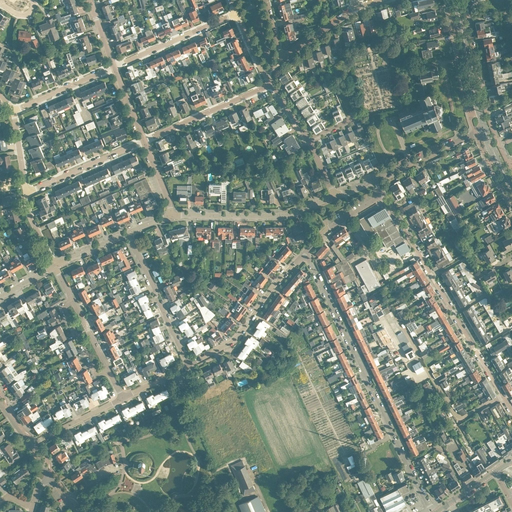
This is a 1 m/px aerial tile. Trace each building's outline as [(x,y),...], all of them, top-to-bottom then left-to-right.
[(105,5),(102,6),(104,13),(113,10),(110,3),(118,0),(108,0),(110,3),(105,5)] [(136,9),(136,10),(137,12),(145,9),(142,0),(139,0),(141,7),(136,9)] [(180,0),(176,0),(182,13),(185,11),(180,0)] [(198,7),(198,8),(204,6),(205,9),(208,7),(211,14),(223,8),(220,1),(216,3),(214,0),(213,0),(209,2),(198,7)] [(413,5),(417,4),(419,11),(425,9),(424,7),(429,6),(431,6),(431,5),(433,5),(431,0),(418,0),(417,0),(413,1),(413,5)] [(77,6),(76,2),(68,4),(68,5),(71,13),(78,11),(77,6)] [(280,13),(292,10),(290,3),(287,4),(286,3),(278,5),(280,13)] [(374,13),(376,20),(390,16),(388,7),(374,11),(375,12),(374,13)] [(191,17),(193,22),(200,19),(197,13),(196,10),(195,9),(189,12),(191,17)] [(107,20),(113,18),(112,15),(115,14),(113,10),(104,13),(107,20)] [(282,20),(295,17),(294,14),(293,14),(292,10),(280,13),(282,20)] [(435,10),(423,13),(424,20),(432,18),(432,20),(437,19),(436,12),(435,12),(435,10)] [(408,13),(410,19),(420,16),(419,11),(408,13)] [(138,16),(137,12),(129,15),(131,18),(132,23),(134,23),(132,18),(138,16)] [(173,24),(176,29),(182,26),(179,18),(178,18),(174,20),(170,12),(167,14),(172,24),(173,24)] [(162,24),(162,25),(166,34),(172,31),(170,25),(172,24),(167,14),(165,15),(164,15),(165,17),(167,22),(162,24)] [(149,17),(149,18),(154,28),(155,27),(157,31),(157,32),(159,36),(166,34),(162,25),(159,27),(158,24),(156,25),(153,17),(152,18),(151,16),(149,17)] [(182,16),(178,18),(179,18),(182,26),(189,24),(186,18),(183,19),(182,16)] [(69,21),(71,27),(75,26),(83,23),(81,17),(73,20),(72,17),(65,19),(66,22),(69,21)] [(109,27),(112,33),(120,30),(121,30),(119,26),(122,25),(121,22),(125,20),(124,17),(118,20),(114,21),(115,25),(109,27)] [(41,28),(37,30),(40,36),(48,33),(51,40),(59,38),(56,30),(53,20),(53,21),(52,18),(47,20),(48,22),(40,25),(41,28)] [(153,33),(151,29),(154,28),(149,18),(146,20),(150,29),(148,30),(149,31),(146,33),(149,41),(156,38),(153,33)] [(366,19),(363,20),(364,22),(365,25),(367,34),(367,35),(372,34),(372,33),(376,32),(373,20),(367,21),(366,19)] [(363,36),(363,35),(367,34),(365,25),(364,22),(361,23),(360,21),(358,22),(358,21),(355,22),(356,27),(359,37),(363,36)] [(289,23),(283,25),(285,32),(293,30),(292,26),(293,26),(292,22),(289,23)] [(74,33),(86,29),(83,23),(75,26),(76,28),(73,30),(74,33)] [(493,25),(489,26),(490,32),(485,33),(484,28),(476,29),(478,37),(486,35),(486,37),(499,35),(500,34),(499,30),(494,31),(493,25)] [(211,47),(219,43),(230,38),(230,36),(235,34),(232,27),(223,31),(225,36),(216,40),(217,42),(211,45),(211,47)] [(425,34),(428,33),(429,37),(439,34),(439,33),(440,32),(439,30),(438,30),(437,28),(435,29),(435,27),(428,29),(424,30),(425,34)] [(344,41),(345,45),(346,47),(352,45),(352,46),(356,44),(356,41),(352,29),(348,30),(348,32),(344,33),(344,32),(342,33),(343,37),(344,37),(345,41),(344,41)] [(121,41),(134,37),(137,35),(136,33),(136,32),(135,30),(132,31),(133,33),(123,37),(120,30),(112,33),(114,40),(120,38),(121,41)] [(296,39),(294,30),(293,30),(285,32),(286,39),(289,38),(290,42),(291,42),(296,39)] [(30,41),(33,48),(39,45),(36,38),(34,34),(32,35),(32,32),(20,31),(19,39),(19,41),(28,42),(28,40),(30,40),(30,41)] [(140,38),(143,44),(149,41),(146,33),(145,31),(141,32),(143,37),(140,38)] [(76,39),(77,42),(80,41),(81,45),(89,42),(87,35),(76,39)] [(488,38),(483,39),(484,46),(493,44),(492,40),(502,38),(502,35),(488,38)] [(205,37),(198,40),(201,46),(205,44),(206,47),(211,45),(209,42),(207,43),(205,37)] [(230,49),(232,48),(234,47),(240,45),(237,38),(227,42),(230,49)] [(331,49),(337,48),(339,56),(343,55),(339,38),(335,39),(336,39),(329,41),(329,40),(330,44),(331,49)] [(119,52),(133,47),(130,40),(122,43),(116,45),(119,52)] [(426,49),(421,50),(423,58),(432,57),(432,52),(431,49),(439,47),(438,40),(433,41),(427,42),(428,49),(426,49)] [(71,53),(70,54),(72,59),(75,58),(79,57),(85,55),(85,54),(84,52),(92,49),(89,42),(81,45),(82,49),(79,52),(80,53),(72,56),(71,53)] [(199,50),(195,42),(189,44),(192,53),(199,50)] [(366,44),(367,46),(365,47),(366,52),(374,50),(373,45),(371,45),(370,43),(366,44)] [(486,53),(494,51),(494,50),(497,50),(497,47),(501,46),(506,45),(505,43),(500,44),(500,43),(493,44),(484,46),(486,53)] [(190,62),(187,55),(192,53),(189,44),(182,47),(184,53),(183,53),(184,57),(187,63),(190,62)] [(334,59),(331,49),(330,44),(327,45),(327,46),(320,48),(320,47),(321,50),(322,56),(323,56),(328,54),(331,62),(334,62),(334,59)] [(231,58),(235,56),(238,55),(237,54),(242,51),(240,45),(234,47),(232,48),(234,53),(232,54),(230,55),(231,58)] [(176,60),(181,58),(181,59),(184,65),(184,66),(188,65),(187,63),(184,57),(183,53),(181,54),(179,49),(172,52),(176,60)] [(325,65),(323,56),(322,56),(321,50),(318,51),(318,52),(312,54),(312,53),(311,53),(312,57),(314,62),(320,61),(322,69),(326,68),(325,65)] [(502,53),(501,50),(494,51),(486,53),(487,60),(492,59),(495,58),(495,54),(502,53)] [(168,60),(169,60),(170,59),(172,64),(177,62),(176,60),(172,52),(165,54),(168,60)] [(63,66),(67,74),(73,72),(71,66),(74,64),(72,59),(70,54),(69,53),(66,54),(69,60),(68,60),(68,61),(62,64),(63,66)] [(86,57),(85,55),(79,57),(80,60),(83,59),(84,61),(88,60),(89,64),(97,61),(95,54),(86,57)] [(506,63),(511,60),(509,54),(503,57),(506,63)] [(234,67),(237,65),(247,61),(244,55),(239,57),(238,55),(235,56),(231,58),(233,62),(232,62),(234,67)] [(49,68),(52,66),(50,61),(48,56),(44,58),(49,68)] [(156,59),(159,67),(160,68),(165,66),(167,71),(170,69),(168,64),(166,65),(164,62),(165,62),(162,56),(156,59)] [(317,74),(314,62),(312,57),(309,58),(310,59),(303,60),(303,59),(304,64),(305,68),(311,67),(313,75),(317,74)] [(159,67),(156,59),(149,62),(151,67),(149,68),(153,76),(156,75),(154,70),(154,71),(152,67),(154,66),(155,69),(159,67)] [(244,70),(250,68),(247,61),(237,65),(239,71),(237,72),(239,75),(245,72),(244,70)] [(498,68),(501,67),(499,61),(495,62),(488,63),(489,70),(498,68)] [(8,69),(10,64),(8,63),(5,70),(0,81),(5,83),(6,81),(6,82),(7,80),(6,80),(8,77),(13,80),(17,72),(8,69)] [(421,65),(415,66),(417,74),(420,74),(421,81),(416,82),(418,93),(428,91),(425,81),(439,78),(437,67),(422,70),(421,65)] [(57,69),(60,77),(67,74),(63,66),(57,69)] [(208,67),(198,71),(200,75),(210,71),(208,67)] [(291,77),(291,76),(291,75),(288,71),(286,72),(283,67),(278,70),(279,70),(282,75),(279,77),(283,82),(288,79),(291,77)] [(44,75),(41,76),(42,78),(43,79),(45,78),(46,80),(47,82),(50,81),(51,81),(55,80),(53,75),(50,69),(46,70),(42,72),(44,75)] [(133,69),(126,72),(129,79),(138,75),(136,70),(134,71),(133,69)] [(27,87),(27,86),(25,82),(17,78),(19,73),(17,72),(13,80),(9,91),(14,93),(14,91),(15,91),(15,90),(15,89),(16,87),(22,89),(24,86),(27,87)] [(242,79),(240,80),(242,85),(245,83),(245,84),(249,83),(248,81),(254,79),(251,72),(245,74),(240,76),(242,79)] [(508,76),(508,72),(498,74),(490,76),(491,82),(499,81),(498,78),(501,77),(502,78),(508,77),(508,76)] [(285,85),(288,91),(294,87),(297,85),(294,80),(297,78),(295,74),(291,76),(291,77),(288,79),(290,82),(285,85)] [(32,81),(31,81),(33,84),(35,88),(42,85),(41,83),(41,82),(43,81),(43,79),(42,78),(39,79),(39,78),(32,81)] [(215,84),(216,84),(217,87),(220,95),(226,93),(223,87),(221,88),(220,86),(219,86),(216,78),(213,79),(214,82),(215,84)] [(137,91),(138,93),(145,90),(141,81),(131,85),(134,92),(137,91)] [(322,83),(323,83),(327,92),(331,90),(327,81),(325,82),(322,83)] [(108,89),(105,82),(99,84),(102,91),(108,89)] [(501,87),(508,85),(507,82),(493,85),(494,94),(502,92),(501,87)] [(290,94),(294,99),(299,95),(302,93),(299,88),(302,86),(300,83),(297,85),(294,87),(296,90),(290,94)] [(102,91),(99,84),(93,87),(96,94),(102,91)] [(207,101),(205,98),(202,91),(201,92),(198,86),(198,87),(196,84),(193,85),(195,90),(196,93),(198,96),(201,104),(207,101)] [(217,87),(216,84),(211,86),(207,88),(210,96),(214,95),(215,98),(220,95),(217,87)] [(96,94),(93,87),(87,90),(90,96),(96,94)] [(84,99),(88,97),(90,96),(87,90),(81,92),(84,99)] [(302,93),(299,95),(301,98),(296,102),(299,108),(305,104),(308,102),(308,101),(305,97),(308,94),(306,91),(302,93)] [(401,119),(397,121),(400,128),(404,127),(406,133),(423,126),(425,132),(431,129),(431,130),(435,129),(437,132),(440,130),(439,127),(443,126),(440,120),(443,119),(443,116),(441,113),(443,109),(441,105),(436,103),(436,100),(434,97),(432,98),(429,93),(428,93),(428,91),(418,93),(419,97),(418,97),(420,103),(415,105),(415,107),(410,109),(410,107),(403,110),(404,111),(398,113),(401,119)] [(189,109),(187,105),(186,101),(185,101),(184,98),(187,97),(185,92),(182,93),(184,98),(175,101),(177,105),(179,104),(181,108),(181,109),(183,112),(189,109)] [(504,95),(504,93),(493,95),(489,96),(490,102),(498,100),(498,97),(504,95)] [(143,96),(142,94),(136,97),(139,104),(148,100),(146,95),(143,96)] [(75,113),(79,111),(82,110),(76,97),(74,98),(72,96),(66,99),(69,106),(75,103),(78,109),(74,111),(75,113)] [(193,100),(196,106),(201,104),(198,96),(195,97),(196,99),(193,100)] [(316,101),(314,97),(308,101),(308,102),(305,104),(307,107),(301,110),(305,116),(310,112),(313,110),(310,105),(316,101)] [(66,99),(61,101),(64,108),(69,106),(66,99)] [(145,116),(145,118),(151,116),(150,114),(153,112),(150,106),(156,103),(155,100),(147,103),(149,106),(147,107),(147,106),(141,109),(144,116),(145,116)] [(171,106),(167,107),(171,116),(177,114),(176,110),(172,100),(169,101),(171,106)] [(55,104),(57,108),(58,110),(64,108),(61,101),(55,104)] [(106,111),(108,110),(109,113),(106,115),(105,116),(106,118),(111,116),(115,114),(114,112),(117,111),(114,103),(104,107),(106,111)] [(53,123),(56,122),(54,116),(59,114),(58,110),(57,108),(55,104),(49,106),(50,109),(47,110),(53,123)] [(269,105),(253,112),(256,116),(256,117),(270,110),(273,115),(277,112),(272,104),(269,106),(269,105)] [(332,112),(335,117),(337,122),(342,119),(340,113),(343,111),(340,104),(336,106),(338,109),(332,112)] [(243,123),(244,125),(246,129),(248,128),(246,124),(245,121),(251,119),(253,124),(254,126),(257,125),(256,123),(255,120),(253,116),(250,117),(246,107),(240,110),(243,117),(241,118),(243,123)] [(319,108),(318,107),(313,110),(310,112),(312,115),(307,119),(310,124),(316,121),(316,120),(319,118),(316,113),(319,111),(318,109),(319,108)] [(495,117),(497,122),(504,119),(511,115),(511,111),(510,113),(507,114),(506,111),(501,113),(502,113),(499,114),(498,115),(495,117)] [(231,120),(229,121),(233,130),(236,129),(234,126),(241,123),(236,112),(229,115),(231,120)] [(37,132),(41,131),(42,130),(40,127),(39,128),(35,120),(39,119),(37,115),(33,117),(35,120),(25,125),(26,128),(25,128),(26,129),(28,128),(31,135),(37,132)] [(111,116),(106,118),(103,119),(105,123),(109,121),(112,129),(115,128),(119,127),(120,126),(119,123),(121,122),(119,115),(112,118),(111,116)] [(149,120),(146,121),(147,124),(146,124),(148,127),(149,127),(151,130),(156,128),(155,125),(159,123),(158,120),(157,117),(156,115),(154,116),(154,118),(149,120)] [(273,115),(264,121),(266,124),(271,120),(274,118),(273,115)] [(510,120),(511,121),(511,119),(511,115),(504,119),(504,121),(499,123),(500,127),(499,127),(501,131),(511,127),(508,121),(510,120)] [(224,128),(227,127),(228,126),(228,125),(228,124),(225,116),(221,118),(221,120),(216,122),(219,129),(222,127),(223,128),(224,128)] [(324,120),(322,116),(319,118),(316,120),(316,121),(318,123),(312,127),(316,133),(324,127),(322,123),(321,122),(324,120)] [(267,127),(272,124),(275,129),(277,128),(284,123),(280,117),(272,123),(271,120),(266,124),(267,127)] [(207,132),(205,133),(205,134),(207,137),(215,134),(213,130),(214,129),(211,123),(208,124),(207,124),(204,126),(205,128),(205,129),(205,130),(206,130),(207,132)] [(277,136),(271,140),(273,142),(279,139),(282,136),(281,134),(288,129),(284,123),(277,128),(275,129),(274,130),(277,136)] [(127,135),(124,128),(120,129),(119,127),(115,128),(112,129),(110,130),(115,140),(127,135)] [(198,138),(195,140),(197,145),(197,144),(198,148),(202,146),(200,143),(206,140),(207,142),(208,141),(207,137),(205,134),(205,133),(204,130),(202,131),(200,127),(194,130),(198,138)] [(356,139),(362,137),(365,144),(366,146),(369,144),(369,143),(362,127),(357,129),(358,130),(353,131),(353,132),(356,139)] [(347,143),(349,147),(354,144),(356,149),(357,148),(358,149),(360,148),(356,139),(353,132),(353,131),(352,129),(352,131),(348,133),(348,134),(344,136),(347,143)] [(39,136),(42,134),(41,131),(37,132),(31,135),(27,137),(28,141),(30,140),(33,147),(39,145),(43,143),(42,139),(41,140),(39,136)] [(187,144),(189,148),(197,145),(195,140),(193,141),(189,133),(183,136),(187,144)] [(347,153),(351,151),(349,147),(347,143),(344,136),(343,133),(342,133),(343,135),(339,137),(339,138),(335,140),(338,147),(344,145),(347,153)] [(280,146),(282,149),(288,145),(295,140),(291,134),(284,139),(286,141),(280,146)] [(163,147),(164,150),(169,148),(167,141),(169,140),(169,139),(170,138),(169,136),(165,138),(162,139),(156,141),(157,145),(156,146),(158,150),(163,147)] [(338,158),(342,156),(338,147),(335,140),(333,137),(334,139),(331,140),(330,141),(330,142),(326,144),(325,143),(326,146),(329,152),(335,149),(338,158)] [(83,145),(80,139),(75,141),(78,148),(83,145)] [(101,139),(95,141),(98,148),(104,145),(101,139)] [(299,146),(295,140),(288,145),(292,151),(299,146)] [(98,148),(95,141),(89,144),(92,151),(98,148)] [(40,147),(44,145),(43,143),(39,145),(33,147),(29,149),(30,153),(32,152),(35,159),(41,157),(45,155),(44,152),(43,152),(40,147)] [(83,147),(86,153),(92,151),(89,144),(83,147)] [(79,148),(73,151),(76,158),(82,155),(79,148)] [(457,158),(464,155),(466,159),(468,158),(473,156),(471,153),(470,153),(468,148),(456,154),(457,158)] [(73,151),(72,149),(66,151),(70,160),(76,158),(73,151)] [(66,151),(60,154),(61,156),(64,163),(70,160),(66,151)] [(166,152),(160,155),(163,162),(169,160),(169,162),(173,160),(174,160),(173,158),(169,159),(168,156),(169,156),(168,152),(166,152)] [(10,159),(9,155),(2,156),(0,156),(0,163),(2,163),(4,171),(11,170),(9,160),(10,159)] [(139,162),(136,155),(130,158),(133,165),(139,162)] [(236,166),(245,163),(242,155),(233,158),(236,166)] [(55,159),(58,166),(64,163),(61,156),(55,159)] [(51,160),(44,163),(41,157),(35,159),(31,161),(32,165),(34,165),(37,172),(44,169),(45,171),(54,167),(51,160)] [(168,165),(165,167),(167,173),(168,175),(172,174),(173,173),(174,176),(181,174),(179,171),(175,173),(174,170),(175,170),(173,165),(182,162),(180,157),(174,160),(173,160),(169,162),(167,163),(168,165)] [(361,166),(364,164),(365,164),(363,161),(362,157),(358,159),(359,162),(354,165),(355,168),(358,175),(364,172),(361,166)] [(131,169),(130,166),(133,165),(130,158),(124,161),(127,167),(128,170),(131,169)] [(363,161),(365,164),(364,164),(367,171),(373,168),(372,165),(377,162),(378,163),(376,158),(370,160),(369,158),(363,161)] [(458,165),(459,168),(462,166),(465,165),(466,167),(469,166),(476,163),(473,158),(458,165)] [(127,167),(124,161),(118,163),(121,170),(127,167)] [(349,163),(350,166),(345,169),(346,172),(349,179),(355,176),(352,170),(355,168),(354,165),(352,161),(349,163)] [(112,166),(115,173),(121,170),(118,163),(112,166)] [(340,167),(341,170),(335,173),(335,171),(332,173),(333,176),(336,174),(340,183),(346,180),(343,174),(346,172),(345,169),(343,165),(340,167)] [(468,177),(468,178),(475,174),(482,170),(480,166),(478,167),(477,165),(473,168),(472,167),(464,172),(467,178),(468,177)] [(301,179),(305,178),(303,174),(301,168),(299,169),(298,167),(297,168),(297,169),(296,170),(300,180),(301,179)] [(110,175),(107,168),(101,170),(104,177),(110,175)] [(419,187),(421,190),(428,186),(425,181),(430,178),(424,169),(421,170),(422,171),(416,175),(419,180),(422,186),(419,187)] [(101,170),(95,173),(98,180),(104,177),(101,170)] [(475,174),(468,178),(470,180),(477,177),(478,179),(485,175),(483,170),(482,171),(482,170),(475,174)] [(313,178),(310,179),(307,172),(303,174),(305,178),(308,186),(312,184),(315,191),(322,188),(318,179),(314,180),(313,178)] [(98,180),(95,173),(89,176),(92,183),(98,180)] [(411,194),(415,192),(413,189),(415,187),(418,185),(412,174),(409,176),(409,177),(403,181),(406,186),(411,194)] [(83,178),(86,185),(92,183),(89,176),(83,178)] [(489,185),(487,182),(485,183),(482,178),(470,185),(478,198),(487,193),(486,192),(490,190),(491,190),(491,189),(490,189),(488,186),(489,186),(489,185)] [(274,201),(273,196),(273,193),(273,192),(276,190),(275,188),(271,179),(267,180),(271,189),(271,188),(265,189),(261,189),(261,197),(266,197),(266,201),(274,201)] [(82,187),(79,180),(73,183),(76,190),(82,187)] [(390,186),(398,200),(402,197),(400,194),(405,191),(401,184),(399,180),(396,182),(396,183),(390,186)] [(134,184),(139,195),(140,198),(143,205),(145,204),(148,210),(157,205),(152,192),(147,194),(146,191),(145,189),(144,186),(143,183),(141,181),(134,184)] [(73,183),(67,186),(70,193),(76,190),(73,183)] [(209,192),(221,192),(221,202),(224,202),(224,203),(226,203),(226,198),(227,184),(222,184),(209,183),(209,187),(210,187),(209,192)] [(307,194),(305,190),(303,183),(296,185),(299,192),(296,193),(298,198),(301,197),(307,194)] [(177,190),(177,195),(179,195),(179,202),(187,202),(187,195),(187,194),(191,194),(191,193),(191,185),(187,185),(187,190),(177,190)] [(191,185),(191,193),(195,193),(195,203),(203,203),(203,196),(199,196),(199,191),(196,191),(196,185),(191,185)] [(64,195),(70,193),(67,186),(61,188),(64,195)] [(280,186),(275,188),(276,190),(279,197),(283,195),(285,202),(293,199),(292,197),(296,195),(292,187),(282,190),(280,186)] [(439,187),(435,189),(440,197),(443,195),(444,194),(439,187)] [(55,191),(58,198),(64,195),(61,188),(55,191)] [(248,197),(252,197),(252,189),(248,189),(248,192),(245,192),(245,191),(234,191),(233,200),(245,200),(245,196),(248,196),(248,197)] [(115,201),(112,194),(112,193),(105,197),(108,204),(115,201)] [(492,193),(479,201),(483,207),(490,203),(490,202),(495,199),(496,199),(495,197),(494,197),(495,197),(492,193)] [(2,197),(3,202),(3,206),(8,205),(8,204),(17,203),(15,195),(2,197)] [(88,195),(79,199),(82,204),(90,201),(88,195)] [(459,204),(453,195),(446,199),(455,214),(465,209),(461,202),(459,204)] [(45,197),(38,200),(42,210),(49,207),(49,206),(47,201),(45,197)] [(110,208),(105,197),(98,200),(100,205),(104,203),(107,210),(110,208)] [(406,213),(408,211),(409,214),(417,210),(420,208),(417,203),(416,204),(414,201),(403,208),(406,213)] [(137,203),(136,202),(134,203),(137,210),(143,208),(140,202),(137,203)] [(129,207),(132,213),(137,210),(134,203),(131,204),(132,206),(129,207)] [(487,211),(483,214),(483,216),(487,214),(488,215),(501,208),(498,203),(495,205),(494,204),(486,208),(487,211)] [(41,210),(39,211),(42,218),(47,216),(53,214),(51,211),(55,209),(53,205),(50,206),(49,206),(49,207),(42,210),(41,210)] [(15,210),(14,207),(5,209),(6,213),(8,212),(10,222),(20,220),(18,210),(15,210)] [(393,243),(400,255),(410,249),(385,207),(376,212),(374,210),(358,219),(368,236),(377,231),(386,248),(393,243)] [(486,220),(492,217),(493,219),(501,215),(500,214),(503,212),(501,208),(488,215),(487,214),(483,216),(486,220)] [(121,214),(122,214),(120,210),(115,212),(116,216),(119,223),(124,220),(121,214)] [(409,218),(412,223),(424,216),(422,213),(420,214),(417,210),(409,214),(411,217),(409,218)] [(449,214),(453,219),(456,218),(451,210),(448,212),(448,211),(446,213),(447,215),(449,214)] [(103,212),(98,214),(100,220),(101,221),(103,226),(108,223),(105,216),(103,212)] [(121,214),(124,220),(130,218),(127,212),(122,214),(121,214)] [(105,216),(108,223),(114,221),(112,216),(111,215),(108,216),(107,215),(105,216)] [(425,219),(424,216),(412,223),(414,227),(416,226),(418,229),(428,224),(425,219)] [(497,221),(496,219),(490,222),(495,232),(510,223),(507,218),(507,219),(505,216),(497,221)] [(81,219),(82,221),(81,221),(85,230),(87,229),(90,236),(95,233),(93,227),(87,229),(84,222),(86,221),(84,217),(81,219)] [(78,225),(80,224),(82,228),(79,229),(79,228),(76,229),(79,236),(85,234),(84,231),(85,230),(81,221),(80,221),(79,218),(76,220),(77,222),(78,225)] [(450,220),(452,222),(454,221),(457,227),(460,225),(456,218),(453,219),(450,220)] [(49,222),(47,223),(50,229),(57,225),(54,220),(49,222)] [(288,234),(289,236),(288,236),(289,239),(289,242),(292,240),(294,243),(298,241),(297,240),(298,240),(305,236),(302,231),(303,231),(302,230),(298,222),(291,226),(294,231),(288,234)] [(418,233),(421,238),(433,232),(428,224),(418,229),(420,232),(418,233)] [(14,230),(20,242),(26,239),(25,236),(27,234),(22,225),(14,230)] [(101,231),(98,225),(93,227),(95,233),(101,231)] [(459,236),(465,233),(460,225),(457,227),(455,228),(459,236)] [(76,229),(75,227),(70,229),(74,239),(79,236),(76,229)] [(187,227),(176,229),(178,235),(178,236),(178,237),(179,239),(181,239),(183,239),(184,239),(186,240),(187,240),(188,240),(189,239),(189,238),(189,237),(189,235),(188,231),(187,227)] [(262,227),(263,234),(266,234),(266,236),(269,236),(269,238),(273,238),(273,236),(273,227),(266,227),(262,227)] [(280,227),(273,227),(273,236),(273,238),(277,238),(277,235),(279,235),(279,234),(280,234),(280,233),(283,233),(283,227),(280,227)] [(351,236),(357,244),(359,243),(350,229),(347,231),(344,227),(338,231),(344,240),(349,236),(350,237),(351,236)] [(176,229),(169,231),(171,239),(178,237),(178,236),(178,235),(176,229)] [(338,243),(344,240),(338,231),(333,235),(336,241),(338,243)] [(427,244),(435,240),(437,239),(433,232),(421,238),(423,242),(425,241),(427,244)] [(488,243),(494,240),(491,234),(485,237),(488,243)] [(63,238),(64,240),(66,246),(72,244),(68,236),(63,238)] [(502,247),(505,252),(511,248),(511,247),(511,245),(511,244),(511,236),(503,241),(505,246),(502,247)] [(156,244),(154,245),(157,250),(161,248),(164,247),(165,250),(169,248),(170,247),(168,244),(167,241),(166,238),(165,237),(162,239),(161,237),(154,240),(156,244)] [(22,243),(24,248),(31,244),(29,239),(22,243)] [(66,246),(64,240),(58,243),(61,249),(66,246)] [(427,248),(430,253),(441,246),(439,243),(437,244),(435,240),(427,244),(429,247),(427,248)] [(325,243),(320,248),(327,255),(331,252),(328,249),(330,247),(325,243)] [(330,282),(336,279),(341,277),(353,271),(352,270),(347,261),(347,260),(345,257),(337,247),(335,245),(334,243),(331,246),(341,260),(340,261),(336,263),(326,268),(324,269),(330,282)] [(487,262),(494,258),(492,253),(494,252),(490,243),(484,246),(487,250),(482,253),(487,262)] [(285,248),(283,245),(279,249),(287,256),(291,250),(287,246),(285,248)] [(448,252),(444,245),(442,247),(441,246),(430,253),(432,257),(434,256),(436,260),(446,254),(445,254),(448,252)] [(116,250),(114,251),(118,260),(119,260),(121,259),(125,257),(124,255),(122,251),(123,250),(121,247),(116,249),(116,250)] [(325,258),(327,255),(320,248),(316,253),(320,258),(322,255),(325,258)] [(30,257),(29,254),(28,255),(33,263),(38,260),(37,257),(40,256),(36,249),(33,251),(35,255),(30,257)] [(279,249),(277,252),(279,254),(277,257),(282,261),(287,256),(279,249)] [(111,253),(105,255),(108,261),(114,259),(111,253)] [(448,258),(446,254),(436,260),(438,262),(436,263),(438,268),(450,261),(448,258)] [(33,263),(28,255),(23,258),(28,266),(33,263)] [(100,258),(103,264),(108,261),(105,255),(100,258)] [(118,264),(120,267),(120,269),(121,271),(130,267),(126,256),(125,257),(121,259),(119,260),(118,260),(117,261),(118,264)] [(17,261),(16,259),(14,261),(18,268),(23,265),(20,259),(17,261)] [(271,261),(270,260),(267,263),(270,265),(275,270),(279,264),(274,260),(273,259),(271,261)] [(363,291),(363,292),(365,294),(368,293),(380,286),(366,259),(355,265),(365,283),(364,284),(360,286),(361,287),(363,291)] [(399,276),(398,275),(401,273),(402,275),(406,273),(404,271),(411,267),(412,270),(420,266),(416,260),(394,274),(389,276),(389,277),(391,279),(394,278),(399,276)] [(9,265),(13,271),(18,268),(14,261),(11,262),(12,264),(9,265)] [(98,262),(93,265),(96,273),(101,270),(98,262)] [(265,271),(270,275),(275,270),(270,265),(267,263),(265,265),(268,268),(265,271)] [(89,277),(94,275),(94,274),(96,273),(93,265),(87,267),(88,270),(87,271),(88,274),(89,277)] [(82,266),(77,268),(79,274),(85,272),(82,266)] [(397,279),(398,282),(407,277),(414,272),(415,275),(423,271),(420,266),(412,270),(411,271),(407,273),(397,279)] [(460,270),(463,275),(465,274),(467,271),(469,272),(470,270),(465,267),(464,266),(462,269),(460,270)] [(11,276),(6,267),(1,270),(6,279),(11,276)] [(71,271),(74,277),(79,274),(77,268),(71,271)] [(445,279),(452,275),(455,273),(452,268),(441,274),(445,279)] [(511,271),(510,268),(503,272),(506,277),(503,278),(506,283),(511,279),(511,271)] [(127,274),(129,278),(137,275),(134,270),(133,271),(131,269),(124,272),(125,275),(127,274)] [(303,281),(305,280),(306,282),(309,281),(308,279),(307,279),(303,276),(306,273),(301,269),(296,275),(301,279),(302,280),(303,281)] [(496,277),(492,270),(488,272),(486,269),(478,274),(480,279),(485,277),(487,282),(496,277)] [(356,278),(353,271),(341,277),(345,284),(354,279),(356,278)] [(415,275),(408,279),(410,282),(417,278),(419,280),(426,276),(423,271),(415,275)] [(268,278),(264,275),(261,273),(256,278),(263,284),(268,278)] [(130,279),(129,279),(132,285),(138,283),(135,277),(137,276),(137,275),(129,278),(130,279)] [(181,280),(184,278),(183,275),(173,280),(175,284),(181,281),(181,280)] [(301,279),(296,275),(291,280),(296,284),(301,279)] [(445,279),(448,284),(456,280),(454,277),(453,278),(452,275),(445,279)] [(407,287),(408,290),(413,287),(414,288),(420,284),(419,284),(420,283),(422,285),(429,281),(426,276),(419,280),(407,287)] [(252,284),(259,289),(263,284),(256,278),(252,284)] [(330,284),(333,290),(343,285),(340,279),(337,281),(330,284)] [(463,283),(461,280),(459,281),(458,279),(456,280),(448,284),(451,290),(458,286),(461,284),(463,283)] [(291,280),(287,285),(291,290),(296,284),(291,280)] [(54,289),(53,287),(50,281),(44,285),(47,290),(45,291),(47,295),(53,292),(52,290),(54,289)] [(213,281),(209,287),(213,290),(218,284),(213,281)] [(254,288),(250,285),(245,281),(243,284),(247,288),(247,289),(245,293),(244,293),(253,299),(257,293),(252,290),(254,288)] [(304,285),(307,291),(313,288),(310,282),(304,285)] [(469,286),(473,291),(475,290),(476,287),(478,288),(479,286),(475,283),(473,282),(472,285),(469,286)] [(136,293),(141,290),(138,283),(132,285),(130,287),(132,292),(133,292),(135,291),(136,293)] [(413,295),(415,298),(418,296),(422,294),(432,288),(429,283),(422,287),(424,289),(423,289),(413,295)] [(169,285),(164,287),(167,294),(175,290),(174,286),(172,284),(170,285),(169,285)] [(282,290),(287,295),(291,290),(287,285),(282,290)] [(336,296),(342,293),(342,292),(345,291),(343,285),(333,290),(336,296)] [(458,286),(451,290),(454,295),(462,290),(461,287),(459,288),(458,286)] [(316,295),(313,288),(307,291),(310,298),(316,295)] [(432,288),(422,294),(424,298),(435,292),(432,288)] [(85,289),(79,292),(81,297),(87,294),(85,289)] [(170,300),(175,298),(174,294),(177,293),(175,290),(167,294),(170,300)] [(462,290),(454,295),(457,300),(464,296),(463,294),(464,293),(462,290)] [(39,291),(32,294),(35,300),(37,302),(41,300),(41,299),(42,298),(45,303),(48,302),(45,296),(44,295),(42,296),(39,291)] [(244,301),(249,305),(253,299),(244,293),(245,293),(243,292),(240,297),(238,296),(237,298),(240,300),(241,298),(245,300),(244,301)] [(135,306),(137,305),(146,301),(147,301),(148,300),(146,294),(144,295),(143,293),(135,297),(136,299),(138,298),(139,299),(133,302),(135,306)] [(343,294),(337,297),(340,303),(346,300),(350,299),(347,293),(343,294)] [(32,294),(26,298),(29,303),(31,302),(32,305),(37,302),(35,300),(32,294)] [(84,302),(90,299),(87,294),(81,297),(84,302)] [(285,297),(279,294),(275,299),(283,305),(287,300),(284,298),(285,297)] [(464,296),(457,300),(460,306),(471,300),(468,294),(464,296)] [(200,295),(196,297),(196,298),(202,306),(207,303),(207,302),(210,301),(202,295),(200,295)] [(432,295),(416,305),(417,308),(426,303),(427,302),(428,304),(435,300),(432,295)] [(110,300),(114,307),(119,305),(116,297),(110,300)] [(311,300),(308,302),(311,307),(320,303),(317,297),(311,300)] [(50,305),(51,307),(56,304),(62,301),(60,298),(56,301),(50,305)] [(24,305),(20,299),(14,302),(17,307),(19,311),(23,308),(25,311),(30,318),(33,316),(27,305),(25,302),(24,303),(25,304),(24,305)] [(170,307),(174,312),(176,311),(181,308),(181,307),(180,308),(177,303),(180,301),(178,299),(171,304),(172,306),(170,307)] [(283,305),(275,299),(271,305),(276,309),(278,306),(281,308),(283,305)] [(353,304),(351,301),(347,303),(346,300),(340,303),(343,309),(353,304)] [(426,314),(439,306),(435,300),(430,304),(428,305),(430,309),(425,311),(426,314)] [(95,301),(89,304),(92,310),(99,306),(98,303),(96,304),(95,301)] [(137,305),(140,312),(144,310),(150,307),(147,301),(146,301),(137,305)] [(247,308),(243,305),(237,301),(236,303),(236,304),(234,307),(243,313),(247,308)] [(8,311),(8,312),(12,319),(15,318),(13,315),(19,311),(17,307),(14,302),(8,305),(10,310),(8,311)] [(293,302),(288,308),(293,312),(294,311),(294,312),(295,311),(294,309),(293,310),(292,307),(296,305),(295,304),(293,302)] [(317,312),(323,309),(320,303),(311,307),(313,312),(316,310),(317,312)] [(396,308),(395,308),(397,312),(403,308),(405,310),(408,309),(405,303),(398,307),(396,308)] [(30,305),(30,304),(27,305),(33,316),(36,315),(30,305)] [(94,315),(97,313),(98,315),(105,311),(102,304),(99,306),(92,310),(94,315)] [(180,317),(185,314),(185,313),(190,310),(186,304),(181,307),(181,308),(176,311),(180,317)] [(272,315),(273,314),(276,309),(271,305),(267,311),(272,315)] [(356,305),(343,311),(347,318),(356,313),(360,312),(357,306),(356,305)] [(463,310),(466,316),(473,312),(476,310),(472,305),(463,310)] [(387,306),(376,313),(380,319),(391,313),(387,306)] [(443,313),(442,312),(439,306),(426,314),(427,316),(431,314),(434,318),(437,315),(438,316),(443,313)] [(55,307),(50,310),(49,308),(37,315),(39,319),(47,314),(50,318),(58,314),(55,307)] [(147,317),(153,314),(150,307),(144,310),(147,317)] [(234,316),(239,319),(243,313),(234,307),(232,310),(236,313),(234,316)] [(99,317),(93,320),(96,325),(102,322),(100,318),(113,312),(111,308),(105,311),(98,315),(99,317)] [(398,313),(396,314),(398,318),(406,315),(404,311),(405,310),(403,308),(397,312),(398,313)] [(210,319),(215,314),(209,309),(205,313),(210,319)] [(225,315),(229,318),(230,316),(223,310),(221,309),(219,311),(221,313),(220,313),(224,316),(225,315)] [(4,310),(0,312),(0,318),(1,319),(2,323),(6,321),(9,320),(9,319),(10,322),(13,328),(16,327),(15,325),(13,321),(12,319),(8,312),(5,314),(4,310)] [(273,314),(272,315),(267,311),(263,316),(268,320),(270,318),(273,320),(276,317),(273,314)] [(318,313),(320,319),(326,317),(323,311),(318,313)] [(473,312),(466,316),(469,321),(478,316),(476,313),(475,314),(473,312)] [(354,318),(358,316),(356,313),(347,318),(350,325),(356,322),(354,318)] [(375,322),(380,319),(376,313),(375,313),(372,315),(375,322)] [(435,320),(425,326),(428,330),(430,329),(433,328),(441,322),(446,319),(443,313),(438,316),(434,318),(435,320)] [(53,325),(61,320),(58,314),(50,318),(52,322),(49,323),(50,326),(53,325)] [(469,321),(473,327),(480,322),(478,320),(479,319),(478,316),(469,321)] [(152,328),(158,325),(160,324),(157,318),(155,319),(154,317),(146,321),(148,323),(150,322),(153,327),(152,327),(152,328)] [(189,326),(189,325),(186,321),(188,320),(187,317),(179,322),(181,324),(179,325),(182,330),(183,330),(189,326)] [(323,326),(329,323),(326,317),(320,319),(317,321),(319,325),(315,327),(317,330),(324,326),(323,326)] [(403,320),(407,326),(412,323),(408,317),(403,320)] [(229,321),(227,319),(224,322),(231,328),(236,323),(232,319),(231,318),(229,321)] [(281,321),(291,327),(295,322),(289,318),(286,322),(282,320),(281,321)] [(104,327),(105,329),(112,326),(117,323),(115,319),(110,322),(104,326),(102,322),(96,325),(99,330),(104,327)] [(438,329),(440,331),(445,328),(445,329),(450,326),(446,319),(441,322),(433,328),(434,330),(435,331),(438,329)] [(260,321),(257,325),(263,330),(266,326),(268,327),(270,325),(263,320),(262,322),(260,321)] [(482,321),(480,322),(473,327),(476,332),(484,327),(485,326),(482,321)] [(223,330),(227,333),(231,328),(224,322),(220,327),(222,329),(223,330)] [(356,322),(350,325),(354,332),(359,329),(356,322)] [(412,323),(407,326),(410,332),(413,330),(415,329),(418,327),(414,322),(412,323)] [(193,324),(189,326),(183,330),(185,333),(186,332),(188,335),(192,333),(194,335),(198,332),(193,324)] [(318,332),(322,330),(324,334),(333,330),(330,324),(324,327),(324,326),(317,330),(318,332)] [(52,337),(54,336),(63,331),(60,325),(55,328),(50,332),(52,337)] [(154,332),(155,334),(161,331),(158,325),(152,328),(154,332)] [(254,333),(259,337),(261,334),(264,336),(267,333),(266,332),(263,330),(257,325),(256,326),(258,327),(254,333)] [(449,335),(454,332),(450,326),(445,329),(449,335)] [(387,342),(391,340),(384,327),(376,331),(378,336),(379,338),(380,338),(383,344),(386,343),(387,342)] [(476,332),(479,337),(486,333),(485,330),(486,330),(484,327),(476,332)] [(281,335),(285,338),(287,336),(276,328),(274,331),(281,336),(281,335)] [(110,329),(104,332),(106,338),(114,334),(113,331),(111,332),(110,329)] [(363,337),(363,336),(359,329),(354,332),(357,339),(363,337)] [(48,334),(46,330),(42,332),(36,335),(38,339),(48,334)] [(216,340),(222,336),(219,332),(219,331),(217,330),(212,334),(213,336),(216,340)] [(324,334),(327,340),(330,338),(330,339),(336,336),(333,330),(324,334)] [(497,352),(502,349),(509,345),(511,343),(511,338),(509,334),(510,333),(509,330),(502,334),(504,337),(505,337),(506,339),(504,340),(494,346),(490,349),(493,355),(494,354),(496,353),(497,352)] [(57,341),(49,345),(51,347),(62,342),(61,340),(66,338),(63,331),(54,336),(56,340),(57,341)] [(161,331),(155,334),(153,335),(156,342),(159,341),(164,338),(163,335),(164,335),(162,332),(161,332),(161,331)] [(23,341),(27,350),(31,348),(23,332),(20,334),(23,341)] [(442,341),(443,342),(450,338),(453,342),(458,339),(457,338),(458,338),(454,332),(449,335),(445,337),(441,339),(438,341),(439,343),(442,341)] [(20,336),(18,333),(15,336),(14,336),(18,343),(16,344),(17,345),(19,344),(23,342),(20,336)] [(488,335),(486,333),(479,337),(482,343),(490,338),(489,335),(488,335)] [(113,337),(115,336),(114,334),(106,338),(109,343),(115,340),(113,337)] [(191,348),(193,347),(198,344),(197,344),(201,341),(203,340),(201,337),(195,341),(194,339),(197,337),(195,335),(188,340),(189,342),(187,343),(191,348)] [(423,342),(419,335),(417,337),(413,339),(417,345),(418,345),(423,342)] [(211,345),(215,343),(210,336),(207,338),(211,345)] [(250,338),(248,337),(245,341),(252,346),(255,342),(257,344),(259,341),(252,336),(250,338)] [(266,345),(269,342),(262,337),(259,340),(266,345)] [(357,339),(361,347),(366,344),(363,337),(357,339)] [(330,348),(334,347),(339,344),(336,338),(329,341),(331,344),(329,345),(330,348)] [(58,354),(66,350),(69,348),(74,345),(71,339),(66,342),(63,344),(62,342),(51,347),(52,350),(55,348),(58,354)] [(452,348),(454,347),(456,351),(463,347),(459,340),(458,339),(453,342),(454,343),(450,346),(452,348)] [(395,347),(391,340),(387,342),(386,343),(390,350),(395,347)] [(208,344),(204,346),(201,341),(197,344),(198,344),(193,347),(196,353),(205,348),(209,347),(208,344)] [(252,347),(252,346),(245,341),(245,342),(247,343),(243,349),(248,353),(252,347)] [(422,351),(428,348),(428,347),(424,341),(423,342),(418,345),(422,351)] [(337,353),(342,350),(339,344),(334,347),(337,353)] [(364,354),(370,351),(366,344),(361,347),(364,354)] [(447,344),(437,350),(439,353),(449,347),(447,344)] [(74,345),(69,348),(66,350),(68,354),(67,355),(68,356),(65,357),(66,360),(72,357),(72,355),(78,352),(74,345)] [(114,345),(108,348),(110,353),(116,350),(114,345)] [(428,348),(422,351),(419,352),(423,358),(433,352),(429,346),(428,347),(428,348)] [(449,362),(452,360),(466,352),(463,347),(456,351),(457,351),(450,355),(451,357),(447,359),(449,362)] [(412,348),(405,352),(409,359),(416,355),(412,348)] [(238,355),(243,359),(248,353),(243,349),(238,355)] [(364,354),(368,361),(380,355),(382,354),(386,352),(385,349),(380,351),(377,354),(376,352),(371,355),(370,351),(364,354)] [(113,359),(119,356),(116,350),(110,353),(113,359)] [(332,360),(339,357),(341,361),(347,359),(343,351),(327,359),(328,362),(332,360)] [(18,352),(12,356),(8,359),(5,354),(1,357),(0,356),(0,365),(2,364),(4,362),(5,365),(9,362),(14,358),(19,354),(18,353),(18,352)] [(125,355),(127,357),(128,357),(133,368),(136,366),(133,359),(130,353),(130,352),(125,355)] [(466,352),(452,360),(454,363),(461,359),(462,361),(469,357),(466,352)] [(165,356),(165,357),(168,362),(174,358),(172,353),(165,356)] [(497,355),(496,353),(494,354),(495,356),(491,359),(494,364),(501,361),(497,355)] [(382,358),(380,355),(368,361),(371,368),(377,366),(377,365),(374,360),(378,358),(379,359),(382,358)] [(73,359),(67,362),(69,367),(71,366),(79,362),(76,357),(73,359)] [(113,361),(116,365),(117,365),(118,367),(123,364),(122,362),(123,362),(121,357),(113,361)] [(159,357),(156,358),(160,366),(162,365),(163,366),(169,364),(168,362),(165,357),(160,359),(159,357)] [(453,367),(455,370),(464,364),(466,367),(472,363),(469,358),(469,357),(462,361),(462,362),(456,365),(453,367)] [(0,371),(3,377),(14,369),(11,364),(16,360),(14,358),(9,362),(5,365),(6,366),(0,370),(0,371)] [(147,365),(150,371),(157,367),(153,359),(149,361),(150,364),(147,365)] [(229,359),(224,362),(225,363),(225,364),(226,367),(226,366),(228,369),(226,370),(227,373),(237,368),(235,365),(234,365),(231,360),(229,361),(229,359)] [(335,371),(336,373),(350,366),(347,359),(341,361),(341,362),(344,367),(335,371)] [(391,359),(388,361),(390,365),(379,371),(377,366),(371,368),(375,376),(392,367),(395,366),(394,364),(391,359)] [(497,370),(502,368),(506,365),(503,359),(501,361),(494,364),(497,370)] [(245,371),(250,369),(251,367),(242,361),(239,366),(243,369),(245,371)] [(419,361),(412,365),(417,374),(424,370),(419,361)] [(73,368),(71,369),(73,372),(76,370),(77,370),(82,367),(79,362),(71,366),(73,368)] [(433,371),(433,372),(438,369),(434,363),(430,366),(433,371)] [(460,374),(461,376),(475,368),(472,363),(466,367),(466,368),(461,370),(462,372),(460,374)] [(229,377),(228,374),(225,369),(223,370),(219,364),(213,367),(216,374),(221,371),(222,374),(223,373),(226,379),(229,378),(229,377)] [(146,375),(151,373),(150,371),(147,365),(142,368),(141,366),(139,367),(142,375),(145,374),(146,375)] [(343,372),(346,377),(348,376),(354,373),(350,366),(336,373),(334,374),(330,376),(332,379),(342,374),(341,372),(343,372)] [(382,376),(394,370),(392,367),(375,376),(378,383),(384,380),(382,376)] [(499,373),(502,377),(511,371),(511,367),(511,369),(510,367),(499,373)] [(16,379),(24,373),(27,371),(25,370),(22,371),(18,374),(14,369),(3,377),(7,382),(13,379),(14,378),(15,379),(16,379)] [(79,375),(80,379),(83,378),(89,375),(87,369),(81,372),(82,374),(79,375)] [(134,369),(128,372),(130,375),(132,380),(133,380),(139,376),(136,371),(134,369)] [(210,387),(215,385),(214,381),(212,382),(210,377),(213,375),(210,369),(203,372),(208,381),(204,383),(205,385),(206,389),(210,387)] [(435,378),(436,377),(441,374),(438,369),(433,372),(433,371),(431,372),(435,378)] [(463,381),(461,382),(462,383),(478,373),(478,372),(476,369),(469,373),(470,375),(462,380),(463,381)] [(511,371),(502,377),(504,382),(511,378),(511,377),(511,371)] [(130,375),(128,372),(123,375),(121,376),(125,384),(127,383),(128,384),(134,382),(133,380),(132,380),(130,375)] [(441,374),(436,377),(439,382),(440,382),(445,379),(447,378),(444,372),(441,374)] [(10,385),(14,391),(22,386),(22,385),(24,383),(21,378),(24,377),(25,374),(24,373),(16,379),(15,379),(16,381),(14,382),(10,385)] [(480,374),(479,374),(478,373),(462,383),(463,385),(473,379),(474,381),(482,377),(480,374)] [(86,383),(92,380),(89,375),(83,378),(86,383)] [(352,384),(349,386),(358,382),(355,375),(349,378),(352,384)] [(480,384),(481,385),(481,386),(488,382),(485,377),(472,385),(474,388),(480,384)] [(511,378),(501,385),(505,390),(511,386),(510,383),(511,383),(511,384),(511,382),(511,378)] [(442,387),(443,387),(448,384),(445,379),(440,382),(439,382),(442,387)] [(384,380),(378,383),(382,390),(387,387),(384,380)] [(349,386),(352,393),(356,391),(356,392),(362,390),(358,382),(349,386)] [(478,389),(475,390),(477,394),(491,386),(488,382),(481,386),(478,388),(478,389)] [(18,397),(22,394),(25,392),(23,389),(27,387),(24,383),(22,385),(22,386),(14,391),(18,397)] [(103,388),(98,391),(100,396),(101,398),(107,395),(106,393),(108,392),(104,384),(102,386),(103,388)] [(448,384),(443,387),(446,392),(451,389),(448,384)] [(391,389),(390,386),(387,387),(382,390),(385,397),(391,395),(391,394),(389,390),(391,389)] [(486,394),(493,390),(491,386),(477,394),(479,396),(485,393),(486,394)] [(91,394),(94,400),(100,396),(98,391),(97,388),(92,390),(93,393),(91,394)] [(170,394),(167,389),(160,392),(163,398),(170,394)] [(347,406),(348,405),(360,400),(365,397),(362,390),(356,392),(358,396),(345,402),(347,406)] [(496,394),(493,390),(486,394),(487,396),(483,398),(481,399),(482,402),(496,394)] [(20,398),(23,403),(33,396),(30,391),(27,393),(20,398)] [(153,394),(152,394),(155,401),(156,401),(163,398),(160,392),(154,396),(153,394)] [(91,401),(87,393),(85,394),(84,394),(79,397),(83,405),(83,407),(89,404),(88,402),(91,401)] [(152,406),(151,404),(155,401),(152,394),(147,397),(148,398),(146,399),(150,407),(152,406)] [(396,396),(392,398),(391,395),(385,397),(389,405),(401,399),(405,398),(403,394),(400,395),(397,397),(396,396)] [(76,408),(83,405),(79,397),(78,396),(74,398),(75,399),(73,400),(72,398),(68,399),(72,406),(74,405),(76,408)] [(357,404),(358,406),(362,404),(363,407),(369,404),(365,397),(360,400),(348,405),(350,410),(355,407),(354,406),(357,404)] [(406,399),(405,397),(405,398),(401,399),(389,405),(392,412),(398,409),(396,405),(403,402),(402,401),(406,399)] [(456,406),(456,407),(464,402),(461,398),(451,404),(453,408),(456,406)] [(145,407),(142,401),(135,405),(138,411),(145,407)] [(17,413),(18,414),(22,419),(29,414),(28,414),(32,412),(32,411),(30,408),(31,407),(28,402),(22,406),(23,407),(17,411),(18,412),(17,413)] [(71,411),(73,410),(69,402),(66,404),(66,402),(60,405),(62,408),(65,414),(66,416),(71,413),(71,411)] [(458,411),(464,407),(466,406),(464,402),(456,407),(458,411)] [(500,402),(495,405),(502,416),(504,414),(501,409),(503,408),(500,402)] [(132,416),(136,414),(135,412),(138,411),(135,405),(129,408),(128,406),(127,407),(131,414),(132,416)] [(492,411),(491,411),(496,419),(502,416),(495,405),(490,408),(492,411)] [(369,406),(364,408),(368,416),(373,413),(369,406)] [(482,410),(485,415),(491,411),(492,411),(490,408),(489,406),(482,410)] [(127,419),(126,416),(131,414),(127,407),(122,409),(123,411),(121,412),(125,420),(127,419)] [(53,420),(51,416),(49,412),(47,408),(45,410),(47,413),(41,418),(34,422),(36,424),(34,425),(39,431),(47,426),(46,425),(53,420)] [(56,413),(58,417),(65,414),(62,408),(55,412),(56,413)] [(396,419),(401,416),(401,415),(403,414),(400,408),(398,409),(392,412),(396,419)] [(455,419),(449,409),(446,411),(451,421),(455,419)] [(33,413),(32,412),(28,414),(29,414),(22,419),(25,423),(31,419),(34,422),(41,418),(37,411),(33,413)] [(373,413),(368,416),(371,423),(377,421),(373,413)] [(403,421),(410,417),(408,413),(405,414),(401,416),(396,419),(399,426),(405,424),(405,423),(403,421)] [(121,419),(118,414),(111,417),(114,423),(121,419)] [(104,418),(103,419),(107,426),(108,426),(114,423),(111,417),(105,420),(104,418)] [(104,431),(102,428),(107,426),(103,419),(99,421),(99,423),(97,424),(101,432),(104,431)] [(364,431),(366,435),(368,434),(370,433),(375,431),(380,428),(377,421),(371,423),(371,424),(373,427),(368,429),(364,431)] [(411,426),(413,429),(408,431),(405,424),(399,426),(403,434),(415,428),(414,425),(411,426)] [(97,431),(95,426),(88,429),(90,435),(91,435),(93,440),(95,438),(94,436),(95,435),(94,433),(97,431)] [(502,428),(503,432),(504,431),(505,434),(508,439),(510,442),(511,445),(511,437),(511,438),(505,427),(502,428)] [(384,435),(380,428),(375,431),(378,438),(384,435)] [(410,435),(417,431),(415,428),(403,434),(406,441),(412,438),(410,435)] [(80,431),(83,438),(84,438),(90,435),(88,429),(81,432),(80,431)] [(80,443),(79,440),(83,438),(80,431),(75,433),(76,435),(73,436),(77,444),(80,443)] [(507,444),(505,441),(508,439),(505,434),(504,431),(503,432),(500,433),(499,432),(496,433),(498,437),(504,446),(509,453),(511,451),(511,447),(511,446),(509,443),(507,444)] [(437,435),(440,441),(446,438),(443,432),(437,435)] [(368,434),(366,435),(370,444),(374,442),(371,436),(370,437),(368,434)] [(62,438),(62,439),(56,443),(56,442),(49,447),(54,453),(56,451),(57,453),(60,450),(59,449),(60,448),(57,444),(62,442),(63,444),(65,443),(66,446),(73,441),(69,435),(69,436),(68,435),(62,438)] [(424,437),(417,440),(413,442),(412,438),(406,441),(410,448),(425,440),(426,440),(424,437)] [(494,439),(500,448),(501,447),(501,448),(499,449),(504,456),(509,453),(504,446),(498,437),(494,439)] [(491,449),(488,452),(491,458),(489,459),(493,464),(499,460),(496,456),(497,455),(498,457),(501,455),(491,439),(486,442),(491,449)] [(116,440),(113,441),(110,442),(116,458),(116,459),(119,457),(117,452),(120,451),(116,440)] [(418,453),(422,451),(426,449),(426,447),(428,446),(425,440),(410,448),(413,455),(418,453)] [(3,445),(0,447),(0,449),(5,457),(8,455),(14,451),(9,444),(5,447),(3,445)] [(487,469),(493,464),(489,459),(488,460),(482,452),(486,450),(483,445),(474,451),(476,453),(483,463),(486,469),(487,469)] [(5,457),(9,463),(20,456),(16,450),(14,451),(8,455),(5,457)] [(461,450),(456,452),(461,462),(466,459),(461,450)] [(65,458),(66,460),(70,459),(65,451),(62,454),(61,452),(56,456),(60,462),(65,458)] [(85,467),(79,470),(75,473),(71,475),(75,481),(83,476),(81,473),(83,471),(84,472),(87,470),(91,468),(92,471),(104,465),(105,466),(116,461),(114,456),(113,453),(106,457),(105,457),(89,465),(89,466),(86,468),(85,467)] [(438,461),(439,461),(441,458),(443,459),(445,456),(440,454),(438,453),(436,456),(438,461)] [(473,459),(475,463),(477,465),(477,466),(481,472),(486,469),(483,463),(476,453),(474,454),(475,458),(473,459)] [(417,459),(419,464),(429,459),(428,457),(426,458),(425,456),(417,459)] [(71,466),(73,468),(75,473),(79,470),(85,467),(86,468),(89,466),(89,465),(87,461),(79,465),(79,466),(74,469),(73,468),(76,466),(71,460),(72,459),(72,458),(61,466),(64,471),(71,466)] [(419,464),(421,469),(429,466),(428,463),(430,462),(429,459),(419,464)] [(242,460),(231,465),(233,471),(244,495),(255,490),(253,484),(245,465),(242,460)] [(457,462),(453,464),(461,477),(462,476),(466,482),(473,477),(467,469),(467,468),(465,467),(463,467),(462,467),(461,468),(457,462)] [(476,476),(481,472),(477,466),(474,468),(470,462),(468,463),(473,472),(476,476)] [(361,468),(357,470),(354,463),(347,466),(351,474),(354,473),(354,474),(362,470),(361,468)] [(448,468),(449,464),(446,464),(443,463),(442,465),(441,466),(443,469),(439,471),(440,473),(445,471),(444,470),(448,468)] [(12,477),(16,483),(22,479),(21,478),(26,475),(30,472),(27,469),(27,468),(25,466),(20,470),(20,471),(12,477)] [(424,474),(429,472),(434,469),(432,466),(430,467),(429,466),(421,469),(424,474)] [(316,473),(314,468),(306,472),(308,476),(316,473)] [(424,474),(426,479),(434,475),(436,474),(435,472),(434,469),(429,472),(424,474)] [(391,471),(385,474),(388,480),(393,478),(395,477),(397,481),(403,478),(404,478),(400,470),(392,474),(391,471)] [(446,474),(448,476),(450,475),(453,480),(448,484),(453,491),(461,486),(456,479),(457,478),(452,470),(451,470),(448,472),(446,474)] [(285,485),(301,478),(299,474),(284,482),(285,485)] [(437,476),(435,477),(434,475),(426,479),(429,484),(439,479),(437,476)] [(359,477),(356,479),(362,490),(365,489),(359,477)] [(394,486),(382,492),(384,495),(380,497),(387,511),(409,511),(401,494),(410,489),(408,486),(409,486),(408,485),(407,485),(406,483),(399,486),(399,485),(394,487),(394,486)] [(443,483),(439,486),(440,487),(435,490),(435,491),(437,494),(437,495),(438,495),(440,499),(447,494),(446,491),(448,489),(443,483)] [(365,489),(362,490),(363,493),(367,501),(371,509),(370,509),(371,510),(371,511),(383,511),(380,505),(374,493),(371,495),(370,495),(368,496),(365,489)] [(264,511),(258,496),(239,504),(242,511),(264,511)] [(503,503),(499,496),(493,498),(497,506),(503,503)] [(493,498),(488,501),(492,509),(497,506),(493,498)] [(487,511),(492,509),(488,501),(483,504),(487,511)] [(338,503),(333,505),(333,506),(335,511),(337,511),(341,510),(338,503)]
